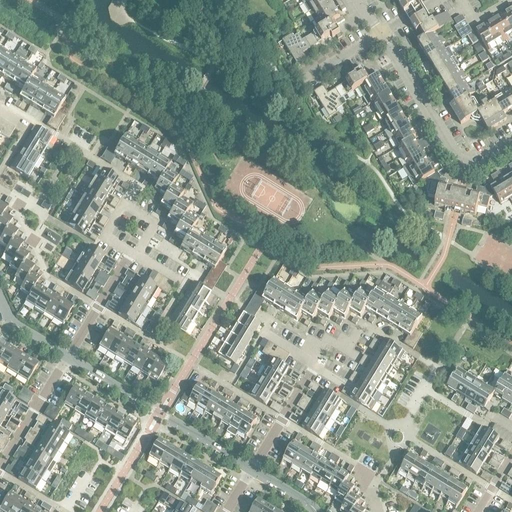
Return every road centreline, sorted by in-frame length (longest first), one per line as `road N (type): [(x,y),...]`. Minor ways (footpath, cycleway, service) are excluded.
road 1 (residential): [(251,469),(69,359)]
road 2 (residential): [(423,389),(437,369),(362,323),(349,344),(328,340),(314,361)]
road 3 (residential): [(99,308),(47,276),(21,199),(0,187)]
road 4 (residential): [(495,491),(408,436),(405,418),(423,389)]
road 5 (residential): [(464,166),(381,35)]
road 6 (residential): [(125,201),(135,183),(32,120)]
road 7 (residential): [(282,419),(360,464),(376,511)]
road 8 (residential): [(0,470),(69,359)]
